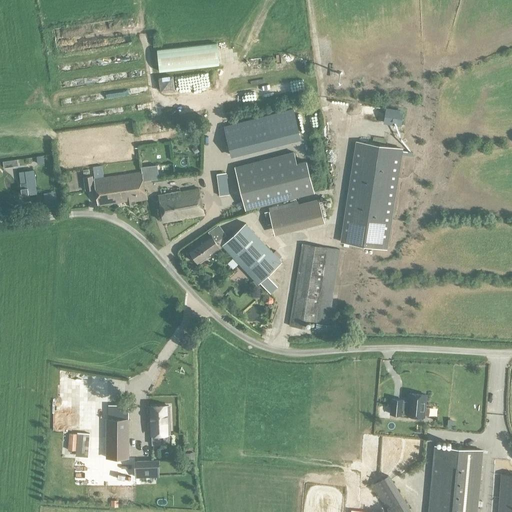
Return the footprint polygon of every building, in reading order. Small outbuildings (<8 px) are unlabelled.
[(130,17),(109,22),(111,31),(132,25),(130,17)] [(217,19),(209,27),(218,36),(226,28),(217,19)] [(152,56),(154,69),(204,63),(202,50),(194,51),(194,55),(176,58),(175,53),(152,56)] [(272,136),(267,116),(225,126),(230,146),(272,136)] [(386,249),(402,149),(356,142),(341,242),(386,249)] [(313,193),(305,161),(296,164),(293,152),(235,167),(245,210),(313,193)] [(102,166),(93,167),(95,178),(98,204),(136,199),(136,200),(137,200),(147,198),(146,190),(145,190),(143,181),(142,172),(104,177),(102,166)] [(151,180),(149,166),(141,167),(142,172),(143,181),(151,180)] [(229,194),(227,173),(217,174),(220,195),(229,194)] [(27,182),(20,183),(22,195),(28,194),(29,195),(37,194),(34,174),(26,176),(27,182)] [(83,177),(85,191),(94,189),(93,175),(83,177)] [(176,193),(159,196),(164,222),(204,215),(199,188),(176,193)] [(269,232),(318,223),(313,199),(265,208),(269,232)] [(246,223),(226,242),(222,245),(223,246),(258,284),(259,283),(267,275),(282,261),(246,223)] [(204,239),(203,239),(189,250),(199,263),(213,252),(214,253),(223,246),(222,245),(226,242),(222,236),(212,243),(207,237),(204,239)] [(316,322),(327,247),(302,242),(290,326),(306,328),(307,320),(316,322)] [(267,275),(259,283),(269,293),(277,286),(267,275)] [(237,296),(245,306),(256,297),(248,287),(237,296)] [(392,399),(391,414),(401,415),(401,413),(408,414),(408,415),(424,417),(426,395),(410,393),(409,402),(402,402),(403,400),(392,399)] [(170,434),(169,406),(149,407),(150,435),(152,434),(152,444),(161,444),(160,434),(170,434)] [(59,416),(58,425),(85,426),(86,417),(59,416)] [(107,419),(107,458),(128,458),(128,419),(119,419),(108,419),(107,419)] [(354,432),(353,465),(373,466),(375,432),(354,432)] [(77,433),(76,450),(88,451),(89,434),(77,433)] [(409,433),(386,434),(387,469),(409,469),(409,433)] [(477,511),(483,450),(435,446),(428,511),(477,511)] [(159,476),(158,461),(135,461),(136,477),(159,476)] [(371,474),(362,474),(362,482),(371,482),(371,474)] [(511,511),(511,474),(501,474),(498,511),(511,511)] [(388,475),(373,484),(387,507),(403,498),(388,475)]
